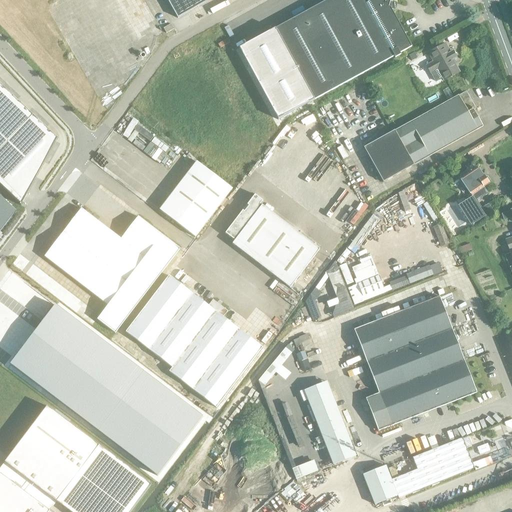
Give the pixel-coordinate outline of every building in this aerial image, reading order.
[(116,0),(135,36),(157,25),(144,0),(116,0)] [(209,0),(166,0),(177,18),(209,0)] [(327,0),(275,29),(314,100),(394,56),(395,58),(400,55),(399,54),(411,47),(390,8),(388,7),(390,1),(392,2),(392,0),(327,0)] [(173,29),(170,24),(163,28),(166,33),(173,29)] [(275,29),(239,48),(278,120),(314,100),(275,29)] [(444,44),(428,53),(432,61),(425,65),(430,74),(435,82),(441,78),(443,81),(459,72),(444,44)] [(0,184),(20,204),(19,205),(20,206),(58,137),(56,136),(56,137),(0,84),(0,184)] [(458,95),(394,131),(413,165),(482,126),(471,107),(473,106),(465,92),(458,97),(458,95)] [(383,182),(413,165),(394,131),(364,148),(383,182)] [(160,209),(195,237),(232,189),(196,162),(160,209)] [(470,196),(488,183),(487,182),(488,180),(486,177),(484,177),(483,176),(477,167),(459,179),(460,180),(459,182),(461,186),(463,186),(470,196)] [(248,206),(244,212),(242,211),(225,233),(234,241),(232,244),(289,288),(319,249),(260,204),(262,201),(254,195),(247,205),(248,206)] [(0,196),(0,231),(16,211),(0,196)] [(472,197),(471,197),(458,206),(470,225),(484,216),(472,197)] [(44,257),(107,306),(97,320),(115,333),(179,249),(138,217),(121,239),(81,208),(44,257)] [(504,220),(511,217),(511,209),(501,214),(504,220)] [(471,249),(469,244),(458,248),(460,253),(471,249)] [(438,261),(388,280),(391,290),(442,271),(438,261)] [(378,275),(357,284),(363,297),(383,288),(378,275)] [(152,352),(194,296),(168,276),(125,332),(152,352)] [(194,296),(152,352),(172,368),(169,372),(183,383),(227,321),(222,318),(227,311),(212,300),(207,306),(194,296)] [(378,431),(391,426),(476,393),(439,297),(354,330),(378,393),(365,398),(378,431)] [(207,421),(60,309),(16,369),(163,481),(207,421)] [(227,321),(183,383),(216,408),(262,348),(227,321)] [(286,343),(259,381),(265,385),(275,371),(285,379),(290,372),(281,365),(294,348),(286,343)] [(356,456),(327,381),(303,390),(332,465),(351,457),(354,456),(356,456)] [(47,406),(4,462),(57,502),(99,446),(47,406)] [(487,443),(476,447),(479,455),(490,451),(487,443)] [(490,456),(472,463),(474,467),(475,470),(492,463),(490,456)] [(296,479),(318,470),(313,459),(292,467),(296,479)] [(362,475),(374,505),(397,496),(391,478),(398,476),(394,466),(387,469),(386,466),(362,475)] [(0,511),(50,511),(0,473),(0,511)] [(293,500),(303,494),(293,480),(284,487),(293,500)]
